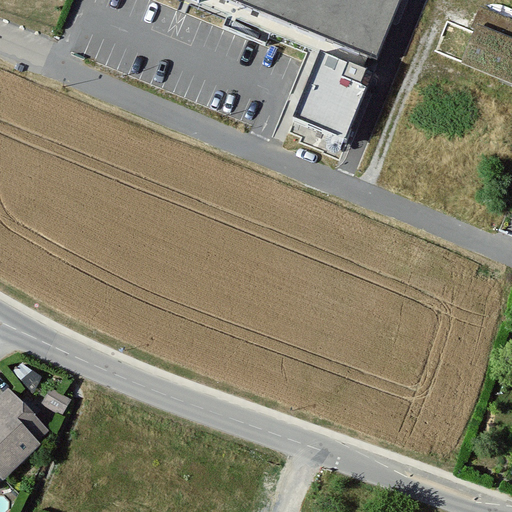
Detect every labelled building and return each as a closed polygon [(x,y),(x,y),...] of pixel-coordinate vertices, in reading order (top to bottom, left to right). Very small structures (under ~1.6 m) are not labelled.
[(400,0),(182,0),(196,6),(317,56),(358,72),(364,59),(374,64),(400,0)] [(511,28),(479,15),(459,64),(511,84),(511,28)] [(371,77),(358,72),(317,56),(290,122),(343,144),(371,77)] [(52,394),(46,405),(62,415),(69,404),(52,394)] [(0,478),(34,445),(31,441),(42,430),(29,417),(36,410),(27,400),(19,407),(8,395),(0,402),(0,478)]
